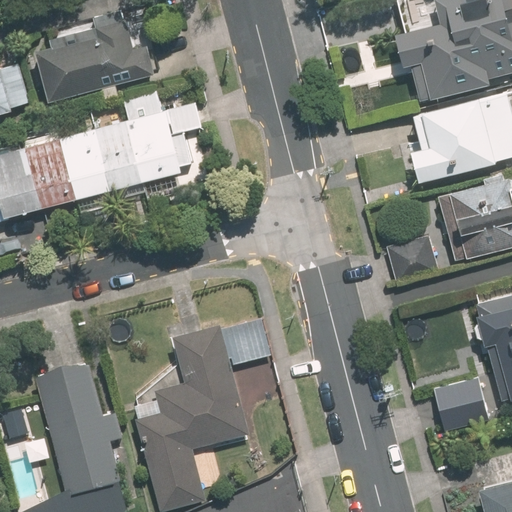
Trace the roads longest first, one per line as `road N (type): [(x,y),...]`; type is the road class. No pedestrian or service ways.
road 1 (residential): [(306,216),(0,299)]
road 2 (residential): [(381,511),(306,216)]
road 3 (residential): [(306,216),(249,0)]
